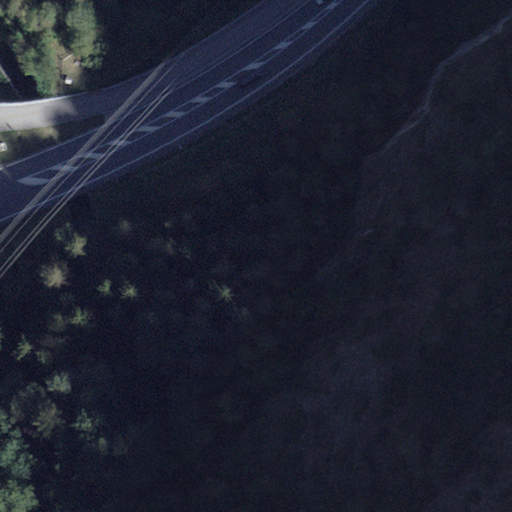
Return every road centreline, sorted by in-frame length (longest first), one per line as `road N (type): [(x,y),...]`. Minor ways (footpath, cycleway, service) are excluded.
road 1 (secondary): [(338,0),(206,98),(0,192)]
road 2 (unclassified): [(282,0),(163,79),(78,107),(0,117)]
